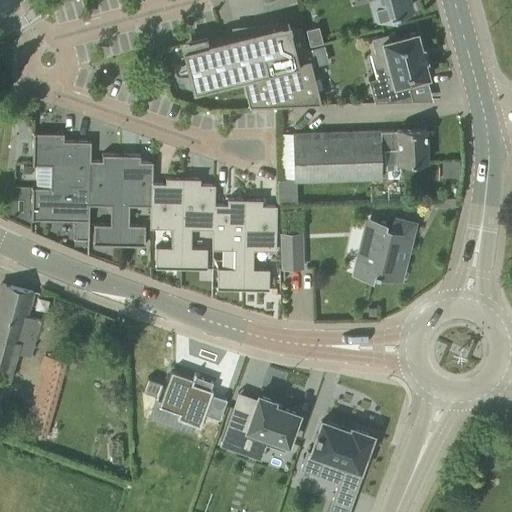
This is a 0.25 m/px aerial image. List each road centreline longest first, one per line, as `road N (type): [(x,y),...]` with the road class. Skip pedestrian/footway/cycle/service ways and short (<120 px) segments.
road 1 (secondary): [(333,346),(245,333),(0,241)]
road 2 (tertiary): [(486,128),(453,0)]
